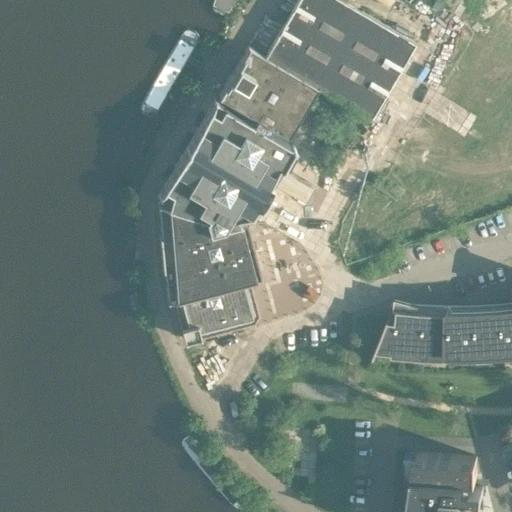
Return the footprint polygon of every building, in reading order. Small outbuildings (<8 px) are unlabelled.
[(213,0),(209,10),(224,17),(231,0),(213,0)] [(370,117),(415,40),(347,1),(345,0),(295,0),(264,54),(317,86),(370,117)] [(205,17),(164,81),(178,89),(219,26),(205,17)] [(218,94),(287,135),(317,86),(264,54),(247,44),(218,94)] [(164,82),(120,160),(135,169),(180,91),(164,82)] [(157,200),(157,201),(203,214),(205,214),(208,227),(246,218),(244,209),(252,195),(266,172),(288,135),(287,135),(218,94),(217,94),(196,130),(173,167),(158,193),(157,200)] [(173,296),(247,277),(261,273),(246,218),(208,227),(205,214),(203,214),(157,201),(160,233),(158,233),(162,266),(163,266),(167,298),(173,296)] [(256,311),(255,305),(247,277),(173,296),(184,335),(253,316),(256,311)] [(511,300),(509,301),(510,306),(500,307),(475,308),(449,308),(424,307),(397,305),(396,316),(388,315),(369,363),(371,364),(377,347),(395,349),(422,351),(450,353),(478,352),(503,351),(505,369),(511,368),(511,300)] [(249,511),(255,508),(193,432),(178,444),(234,511),(249,511)] [(476,511),(476,494),(482,494),(483,482),(476,482),(476,454),(416,450),(406,511),(476,511)]
